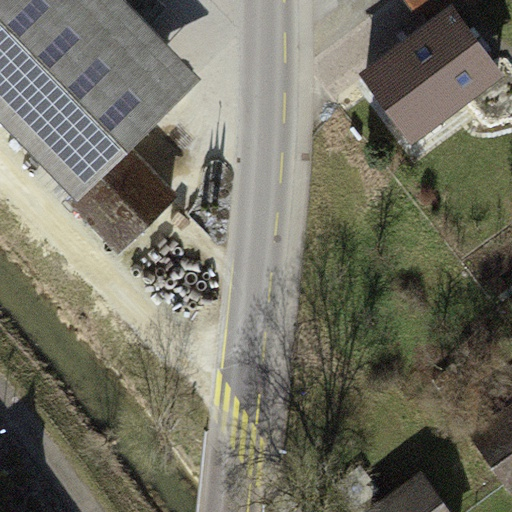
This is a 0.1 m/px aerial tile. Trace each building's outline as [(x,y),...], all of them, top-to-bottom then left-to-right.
[(0,0),(0,108),(80,191),(76,195),(125,245),(175,198),(127,149),(165,112),(56,0),(0,0)] [(501,71),(448,0),(403,0),(385,14),(410,47),(369,76),(413,135),(501,71)] [(511,412),(479,438),(511,482),(511,412)] [(384,492),(364,466),(338,486),(358,511),(384,492)] [(450,511),(426,479),(380,511),(450,511)]
